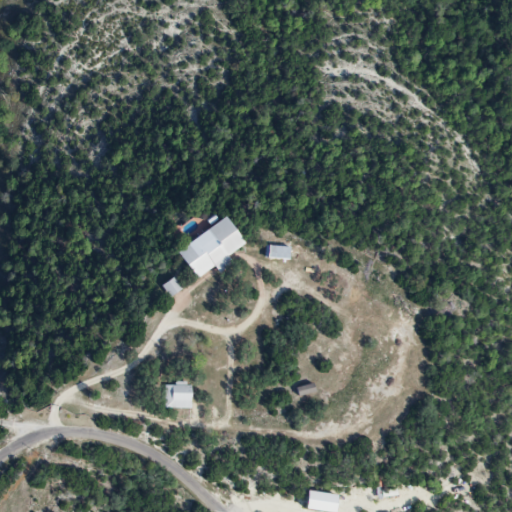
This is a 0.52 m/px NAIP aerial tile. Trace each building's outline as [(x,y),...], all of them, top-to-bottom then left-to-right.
[(215,269),(219,275),(233,266),(227,258),(245,246),(227,220),(178,253),(197,281),(215,269)] [(290,250),(267,247),(265,259),(289,262),(290,250)] [(163,289),(171,298),(181,290),(173,280),(163,289)] [(191,410),(191,387),(164,387),(164,410),(191,410)] [(314,396),(313,388),(298,389),(298,397),(314,396)]
